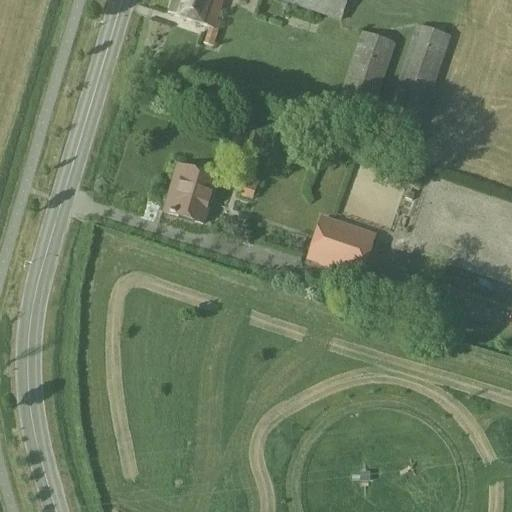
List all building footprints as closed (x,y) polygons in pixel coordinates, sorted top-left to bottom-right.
[(172,0),(168,14),(214,30),(224,0),(172,0)] [(268,0),(341,24),(349,0),(268,0)] [(382,130),(416,142),(451,39),(416,27),(382,130)] [(334,115),(369,126),(396,46),(361,34),(334,115)] [(164,214),(203,226),(217,180),(177,168),(164,214)] [(326,245),(314,241),(307,261),(320,265),(326,247),(336,250),(334,256),(341,258),(343,252),(353,256),(346,274),(361,279),(375,238),(333,224),(326,245)]
